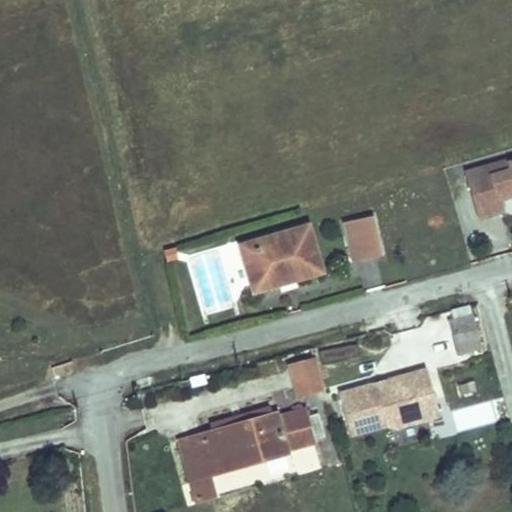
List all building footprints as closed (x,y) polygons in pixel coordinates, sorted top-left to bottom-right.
[(511,166),(508,168),(510,175),(492,181),(489,174),(489,171),(466,178),(479,223),(501,217),(498,204),(511,200),(511,166)] [(510,175),(508,168),(489,174),(492,181),(510,175)] [(392,254),(382,217),(351,225),(360,262),(392,254)] [(328,274),(315,227),(247,247),(260,293),(328,274)] [(172,252),(161,255),(163,266),(174,263),(172,252)] [(328,274),(260,293),(262,300),(330,280),(328,274)] [(480,352),(471,314),(446,322),(453,350),(461,347),(464,356),(480,352)] [(315,356),(287,364),(297,397),(325,389),(315,356)] [(430,370),(342,393),(353,435),(357,434),(381,427),(389,425),(399,428),(442,416),(430,370)] [(272,416),(172,442),(183,482),(280,457),(279,455),(307,447),(305,441),(299,418),(298,413),(273,419),(272,416)] [(299,418),(305,441),(316,438),(310,415),(299,418)] [(321,465),(336,465),(335,443),(320,443),(321,465)]
